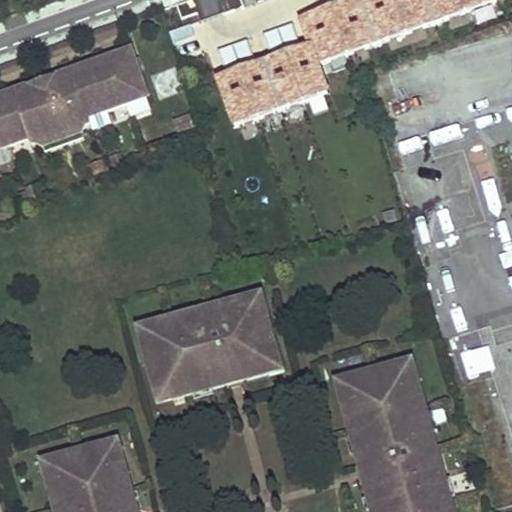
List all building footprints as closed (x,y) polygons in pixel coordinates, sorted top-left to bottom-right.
[(382,11),(378,0),(284,0),(266,7),(284,59),(320,46),(317,35),(382,11)] [(472,29),(465,10),(441,19),(449,38),(472,29)] [(428,46),(418,21),(398,28),(409,54),(428,46)] [(36,92),(0,105),(0,156),(35,143),(38,149),(47,145),(65,138),(85,132),(96,127),(94,122),(146,102),(151,100),(135,55),(58,84),(69,111),(46,120),(36,92)] [(58,84),(36,92),(46,120),(69,111),(58,84)] [(146,102),(133,108),(136,117),(149,112),(146,102)] [(85,132),(65,138),(70,150),(89,143),(85,132)] [(65,138),(47,145),(51,158),(70,150),(65,138)] [(256,295),(241,299),(241,300),(244,310),(257,307),(259,306),(256,295)] [(165,320),(132,330),(149,395),(162,391),(165,401),(185,395),(184,393),(204,388),(204,390),(261,375),(259,366),(271,362),(257,307),(244,310),(241,300),(185,315),(186,318),(166,323),(165,320)] [(184,311),(164,317),(165,320),(166,323),(186,318),(185,315),(184,311)] [(511,454),(511,339),(494,344),(489,326),(479,329),(511,454)] [(414,359),(404,362),(404,365),(407,375),(416,373),(418,372),(414,359)] [(274,362),(259,366),(261,375),(262,377),(277,373),(274,362)] [(404,365),(348,376),(351,390),(342,392),(353,434),(355,433),(361,453),(359,454),(370,498),(373,497),(376,511),(453,511),(450,499),(448,499),(443,481),(446,481),(433,434),(430,435),(425,415),(428,414),(416,373),(407,375),(404,365)] [(348,376),(337,379),(340,393),(342,392),(351,390),(349,380),(348,376)] [(204,388),(184,393),(185,395),(186,399),(206,394),(204,390),(204,388)] [(149,395),(146,395),(149,406),(165,402),(165,401),(162,391),(149,395)] [(428,414),(425,415),(430,435),(433,434),(436,433),(431,413),(428,414)] [(353,434),(349,435),(354,455),(359,454),(361,453),(355,433),(353,434)] [(110,440),(99,443),(100,445),(102,455),(112,453),(113,452),(110,440)] [(100,445),(44,460),(47,470),(37,473),(47,511),(124,511),(120,496),(123,495),(112,453),(102,455),(100,445)] [(44,457),(32,460),(36,473),(37,473),(47,470),(44,460),(44,457)] [(446,481),(443,481),(448,499),(450,499),(454,498),(449,479),(446,481)] [(123,495),(120,496),(124,511),(131,511),(127,494),(123,495)] [(370,498),(366,499),(369,511),(376,511),(373,497),(370,498)]
